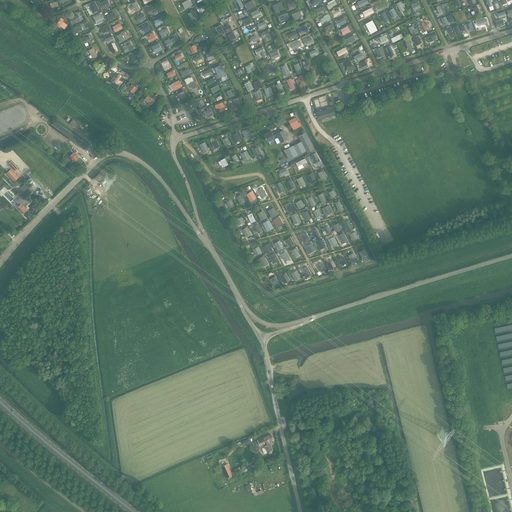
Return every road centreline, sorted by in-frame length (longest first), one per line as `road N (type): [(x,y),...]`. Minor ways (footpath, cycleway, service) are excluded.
road 1 (unclassified): [(210,247),(173,155),(178,139),(511,31)]
road 2 (unclassified): [(0,262),(103,156),(116,154),(153,171),(210,247)]
road 3 (unclassified): [(316,316),(511,255)]
road 4 (unclassified): [(149,511),(0,380)]
road 5 (unclassified): [(300,511),(261,339)]
road 6 (primary): [(131,511),(0,401)]
